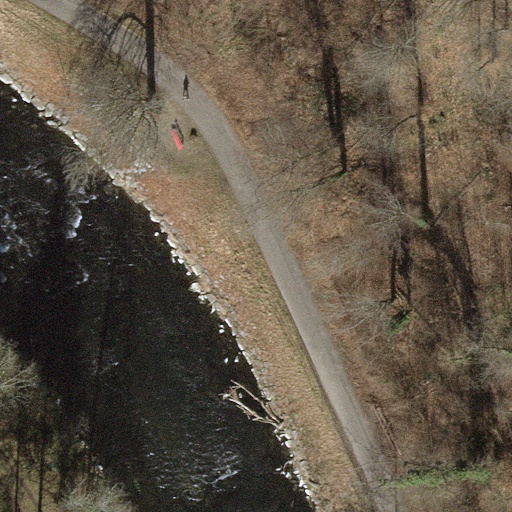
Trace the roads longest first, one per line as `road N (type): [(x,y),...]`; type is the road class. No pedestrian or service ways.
road 1 (track): [(54,0),(156,62),(220,143),(381,472),(393,511)]
road 2 (track): [(0,380),(74,511)]
